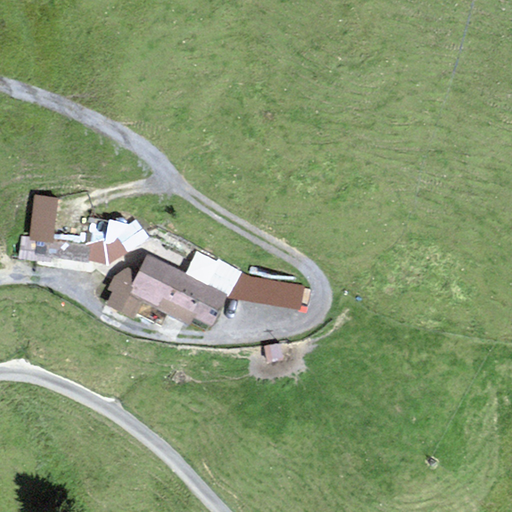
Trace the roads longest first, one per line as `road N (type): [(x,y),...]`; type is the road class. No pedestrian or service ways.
road 1 (track): [(0,281),(53,290),(113,332),(189,346),(286,337),(328,302),(289,258),(215,218),(165,167),(93,124),(0,87)]
road 2 (track): [(0,370),(19,368),(163,442),(227,511)]
